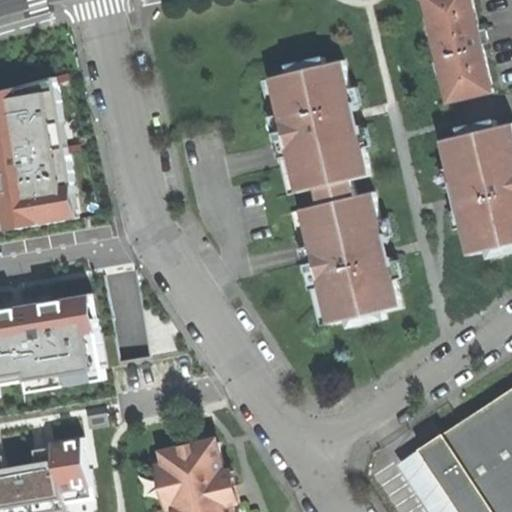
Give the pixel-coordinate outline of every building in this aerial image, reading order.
[(474,0),(432,0),(445,49),(458,99),(497,88),(474,0)] [(323,273),(334,325),(353,321),(354,327),(389,319),(387,313),(406,308),(399,277),(394,278),(392,268),(397,266),(396,258),(389,260),(387,252),(385,245),(392,244),(390,234),(385,235),(383,226),(387,225),(380,193),(360,198),(356,180),(375,176),(368,145),(364,146),(362,137),(366,136),(364,126),(357,127),(355,120),(354,113),(361,112),(359,103),(354,104),(352,94),(356,93),(349,63),(330,67),(328,61),(293,68),(294,75),(277,79),(289,132),(278,134),(280,143),(291,140),(303,193),(322,189),(327,207),(308,211),(320,264),(310,266),(312,275),(323,273)] [(0,186),(7,230),(79,217),(56,78),(0,91),(0,186)] [(499,125),(464,132),(466,139),(448,143),(455,175),(460,174),(462,182),(456,184),(458,193),(466,191),(468,199),(470,206),(461,208),(463,218),(470,216),(471,225),(468,225),(475,257),(494,253),(495,260),(511,256),(511,128),(500,131),(499,125)] [(57,380),(107,370),(91,288),(21,302),(0,305),(0,394),(1,394),(0,389),(0,383),(15,381),(30,378),(31,385),(57,380)] [(153,308),(154,351),(180,350),(179,322),(162,322),(161,308),(153,308)] [(511,511),(511,395),(425,452),(463,511),(511,511)] [(25,461),(6,464),(3,453),(0,453),(0,511),(42,511),(69,507),(67,500),(97,495),(85,433),(54,439),(55,444),(47,446),(38,447),(40,458),(25,461)] [(222,442),(167,454),(175,496),(169,497),(171,511),(178,511),(179,511),(236,511),(233,491),(241,490),(239,481),(237,473),(228,475),(222,442)]
